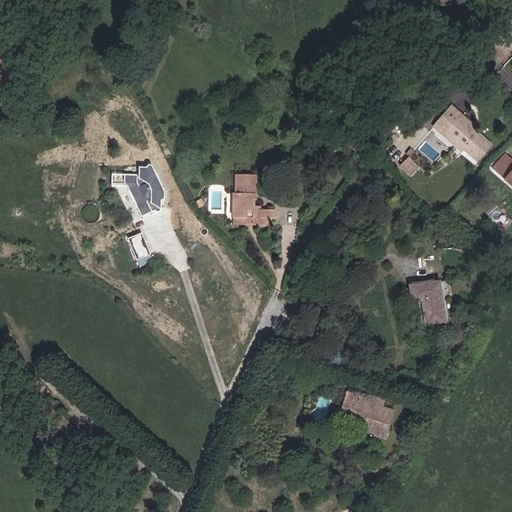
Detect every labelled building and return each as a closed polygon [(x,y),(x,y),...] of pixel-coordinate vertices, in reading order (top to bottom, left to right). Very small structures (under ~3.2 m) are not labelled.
[(467,115),(456,105),(445,117),(456,126),(450,132),(467,147),(481,159),(495,144),(478,129),(465,117),(467,115)] [(470,117),(467,115),(465,117),(478,129),(470,117)] [(456,126),(445,117),(438,125),(449,134),(465,149),(467,147),(450,132),(456,126)] [(353,145),(348,151),(357,158),(361,152),(353,145)] [(511,157),(510,155),(499,167),(511,178),(511,157)] [(412,176),(421,167),(411,156),(401,164),(412,176)] [(167,193),(166,190),(166,189),(156,168),(155,166),(154,166),(153,165),(152,166),(151,167),(144,167),(143,174),(130,173),(129,182),(145,215),(157,209),(158,209),(159,209),(161,208),(162,206),(162,204),(162,203),(162,200),(162,198),(164,197),(165,195),(167,193)] [(276,218),(277,210),(265,209),(265,206),(260,206),(260,193),(261,175),(239,174),(239,194),(237,194),(236,224),(271,225),(271,218),(276,218)] [(157,261),(144,234),(131,240),(144,267),(157,261)] [(453,295),(451,283),(414,286),(414,288),(407,288),(408,298),(415,298),(415,301),(425,300),(428,325),(447,323),(444,296),(453,295)] [(372,399),(350,392),(341,421),(387,435),(395,407),(385,404),(387,399),(373,395),(372,399)] [(39,395),(28,405),(91,469),(101,459),(39,395)]
